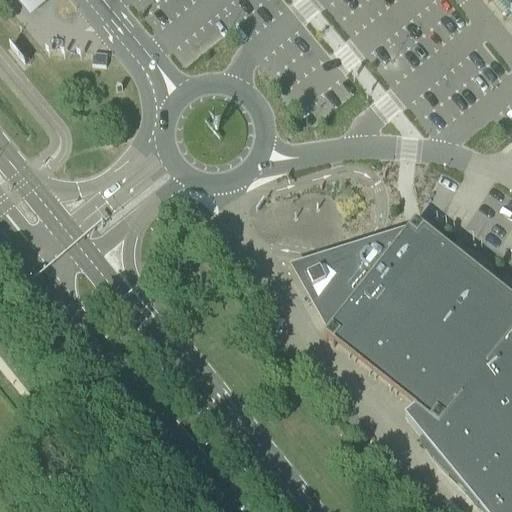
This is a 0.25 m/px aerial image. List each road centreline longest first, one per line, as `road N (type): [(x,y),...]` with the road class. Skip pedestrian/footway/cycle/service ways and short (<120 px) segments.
road 1 (secondary): [(295,511),(88,260)]
road 2 (secondary): [(40,279),(233,511)]
road 3 (unclassified): [(186,178),(217,186),(255,164),(263,121),(247,96),(205,85),(179,97),(164,123),(166,153)]
road 4 (unclassified): [(166,153),(68,235)]
road 5 (unclassified): [(88,260),(186,178)]
